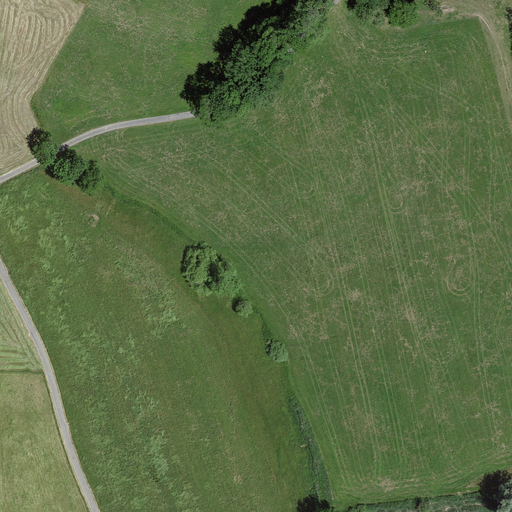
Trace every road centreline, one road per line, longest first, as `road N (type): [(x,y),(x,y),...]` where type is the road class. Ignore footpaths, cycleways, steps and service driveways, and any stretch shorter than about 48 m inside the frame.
road 1 (unclassified): [(0,181),(98,129),(221,113),(348,0)]
road 2 (track): [(0,267),(46,359),(90,511)]
